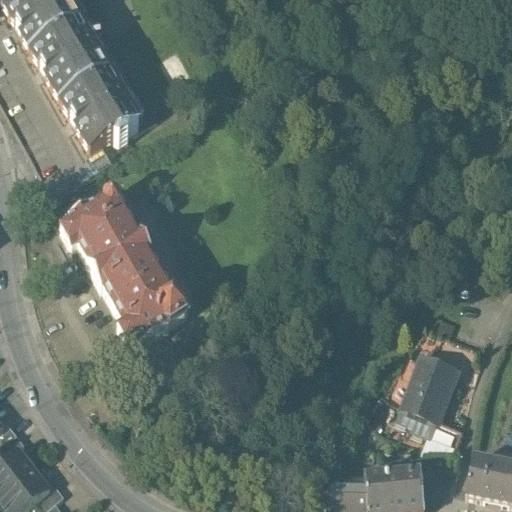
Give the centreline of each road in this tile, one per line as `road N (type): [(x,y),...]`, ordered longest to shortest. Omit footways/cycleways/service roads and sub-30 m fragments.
road 1 (track): [(449,0),(440,16),(335,90),(339,253),(284,327),(259,379),(205,421),(199,444),(223,495),(151,457),(113,485)]
road 2 (tertiary): [(153,511),(113,485),(32,376),(6,291),(0,198)]
